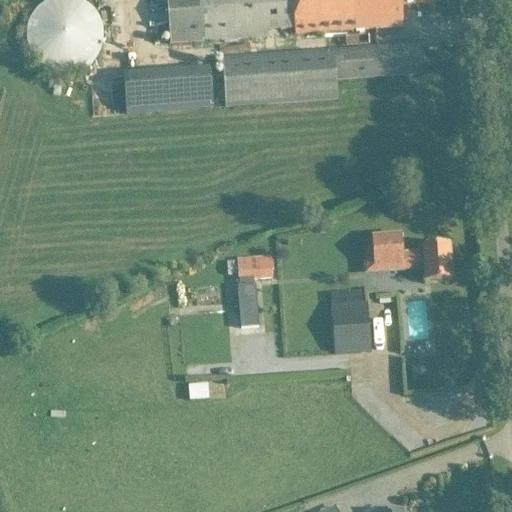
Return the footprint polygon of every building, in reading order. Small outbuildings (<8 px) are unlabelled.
[(31,68),(93,74),(99,6),(37,0),(31,68)] [(403,28),(402,8),(431,6),(430,0),(165,0),(169,45),(265,39),(264,33),(294,31),(294,36),(403,28)] [(399,48),(222,62),(223,89),(225,109),(337,101),(336,82),(401,77),(421,75),(419,46),(399,48)] [(213,110),(212,68),(124,72),(125,114),(213,110)] [(452,281),(449,246),(421,249),(422,254),(402,255),(401,237),(372,239),(372,250),(373,250),(374,268),(392,266),(392,272),(402,272),(423,271),(424,283),(452,281)] [(271,259),(237,261),(238,283),(239,288),(237,288),(240,330),(258,328),(255,286),(253,286),(253,282),(273,281),(271,259)] [(367,305),(331,307),(335,356),(370,353),(369,339),(367,305)] [(428,369),(412,370),(413,381),(429,381),(428,369)] [(188,386),(189,400),(208,399),(207,385),(188,386)]
